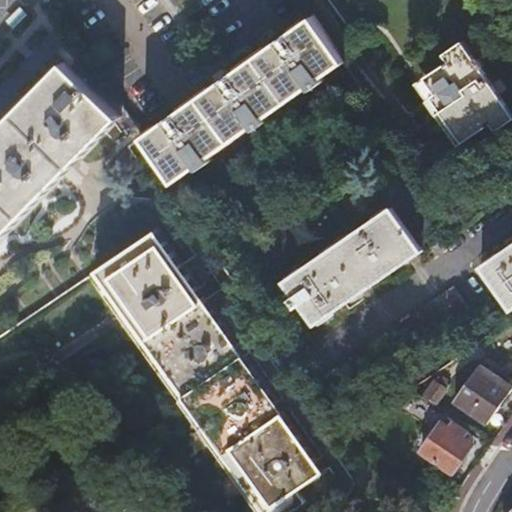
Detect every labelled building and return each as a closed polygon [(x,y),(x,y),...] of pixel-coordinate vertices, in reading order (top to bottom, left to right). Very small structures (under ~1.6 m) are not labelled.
[(328,0),(345,23),(378,0),(328,0)] [(144,139),(174,183),(198,166),(201,170),(213,161),(210,157),(253,126),(256,130),(269,121),(267,117),(310,86),(313,90),(325,81),(322,77),(344,61),(314,17),(144,139)] [(439,50),(445,58),(417,76),(461,146),(511,114),(511,112),(463,35),(439,50)] [(86,50),(97,68),(117,54),(106,37),(86,50)] [(0,237),(119,117),(69,69),(0,139),(0,237)] [(389,209),(285,281),(314,322),(418,249),(389,209)] [(38,373),(179,266),(157,233),(0,339),(0,395),(4,399),(38,373)] [(511,244),(479,267),(507,307),(511,304),(511,244)] [(179,266),(38,373),(44,379),(127,322),(261,511),(286,511),(291,509),(283,498),(319,471),(179,266)] [(449,283),(317,376),(333,399),(465,307),(449,283)] [(476,366),(451,402),(483,424),(509,388),(476,366)] [(437,378),(424,396),(434,403),(447,385),(437,378)] [(440,418),(417,450),(449,472),(468,445),(456,437),(460,430),(440,418)] [(511,511),(511,500),(501,511),(511,511)]
